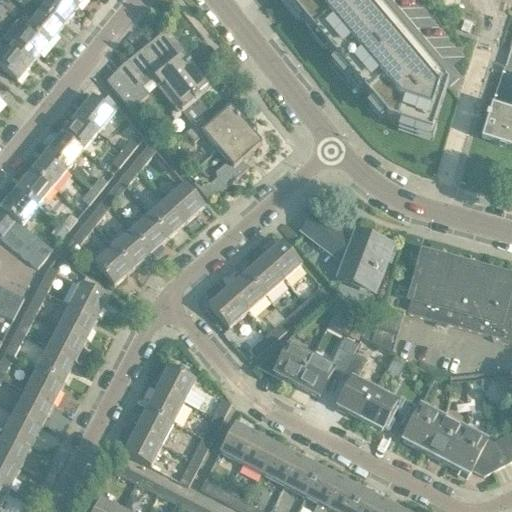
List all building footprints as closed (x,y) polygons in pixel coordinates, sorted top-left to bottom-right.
[(65,0),(50,0),(41,11),(63,29),(78,10),(65,0)] [(65,0),(78,10),(86,0),(65,0)] [(290,0),(298,9),(294,12),(387,121),(425,134),(428,125),(434,127),(443,99),(435,89),(432,92),(426,86),(430,83),(419,70),(423,67),(406,47),(403,51),(380,25),(384,21),(370,5),(367,8),(359,0),(290,0)] [(41,11),(26,30),(48,47),(63,29),(41,11)] [(26,30),(11,48),(33,66),(48,47),(26,30)] [(208,88),(189,63),(186,65),(181,59),(186,55),(167,31),(120,69),(106,85),(130,113),(148,98),(142,90),(154,80),(181,114),(200,99),(198,96),(208,88)] [(11,48),(0,61),(0,70),(17,85),(33,66),(11,48)] [(77,118),(99,136),(114,117),(93,99),(77,118)] [(487,120),(482,137),(495,141),(494,145),(511,150),(511,113),(492,107),(489,116),(487,115),(486,120),(487,120)] [(217,153),(246,127),(230,109),(209,127),(203,120),(186,134),(195,145),(203,138),(217,153)] [(77,118),(62,137),(84,155),(99,136),(77,118)] [(262,146),(246,127),(217,153),(230,169),(224,168),(221,171),(222,173),(216,179),(217,181),(210,187),(204,182),(202,181),(201,181),(194,187),(209,205),(248,171),(241,164),(262,146)] [(62,137),(47,155),(69,173),(84,155),(62,137)] [(121,155),(128,160),(137,150),(130,144),(121,155)] [(133,167),(140,173),(154,155),(147,149),(133,167)] [(47,155),(32,174),(54,192),(69,173),(47,155)] [(128,160),(121,155),(112,166),(119,172),(128,160)] [(118,185),(125,191),(140,173),(133,167),(118,185)] [(32,174),(17,192),(39,210),(54,192),(32,174)] [(91,191),(98,197),(107,186),(99,180),(91,191)] [(103,203),(111,209),(125,191),(118,185),(103,203)] [(185,187),(166,203),(186,226),(205,209),(185,187)] [(98,197),(91,191),(81,203),(89,209),(98,197)] [(39,210),(17,192),(0,212),(1,213),(0,214),(0,239),(0,240),(15,222),(23,229),(39,210)] [(89,221),(96,227),(111,209),(103,203),(89,221)] [(166,203),(148,219),(168,242),(186,226),(166,203)] [(317,215),(302,235),(330,257),(344,262),(337,282),(352,288),(353,285),(376,294),(392,251),(354,237),(352,242),(343,239),(344,236),(317,215)] [(62,229),(68,234),(76,224),(70,219),(62,229)] [(148,219),(130,235),(150,257),(168,242),(148,219)] [(96,227),(89,221),(74,239),(81,245),(96,227)] [(0,241),(9,249),(24,232),(22,230),(23,229),(15,222),(0,240),(0,241)] [(24,232),(9,249),(19,257),(33,239),(24,232)] [(130,235),(112,251),(132,273),(150,257),(130,235)] [(28,264),(42,247),(33,239),(19,257),(28,264)] [(282,245),(263,261),(283,284),(302,268),(282,245)] [(52,254),(42,247),(28,264),(37,272),(52,254)] [(132,273),(112,251),(94,267),(114,290),(132,273)] [(511,281),(423,257),(407,313),(511,345),(511,281)] [(263,261),(245,277),(265,300),(283,284),(263,261)] [(37,292),(45,296),(56,275),(48,271),(37,292)] [(245,277),(227,292),(247,315),(265,300),(245,277)] [(70,309),(97,323),(108,300),(82,287),(70,309)] [(0,294),(0,316),(2,317),(13,296),(2,291),(0,294)] [(26,313),(34,317),(45,296),(37,292),(26,313)] [(247,315),(227,292),(209,309),(229,332),(247,315)] [(304,308),(310,315),(328,299),(322,292),(304,308)] [(24,302),(13,296),(2,317),(13,323),(24,302)] [(285,324),(292,331),(310,315),(304,308),(285,324)] [(70,309),(59,330),(86,344),(97,323),(70,309)] [(391,357),(403,316),(382,310),(371,345),(391,357)] [(15,335),(24,339),(34,317),(26,313),(15,335)] [(267,339),(273,346),(279,341),(292,331),(285,324),(267,339)] [(59,330),(48,352),(75,365),(86,344),(59,330)] [(5,356),(13,360),(24,339),(15,335),(5,356)] [(273,346),(267,339),(261,344),(249,355),(255,362),(273,346)] [(277,354),(260,368),(274,376),(274,377),(296,388),(311,360),(289,348),(284,346),(277,354)] [(311,360),(296,388),(319,400),(333,373),(342,378),(353,359),(338,351),(329,369),(311,360)] [(48,352),(37,373),(64,386),(75,365),(48,352)] [(0,364),(0,380),(2,381),(13,360),(5,356),(0,364)] [(351,383),(337,410),(345,414),(359,422),(374,393),(356,384),(366,366),(353,359),(342,378),(351,383)] [(157,392),(184,406),(195,384),(169,370),(157,392)] [(37,373),(26,394),(53,408),(64,386),(37,373)] [(157,392),(146,413),(173,427),(184,406),(157,392)] [(374,393),(359,422),(382,433),(382,432),(393,438),(403,419),(393,413),(397,405),(374,393)] [(26,394),(15,415),(42,429),(53,408),(26,394)] [(213,421),(221,425),(231,407),(223,403),(213,421)] [(424,455),(443,420),(420,408),(402,444),(424,455)] [(146,413),(135,434),(162,448),(173,427),(146,413)] [(15,415),(5,437),(31,450),(42,429),(15,415)] [(424,455),(447,467),(466,432),(443,420),(424,455)] [(221,425),(213,421),(202,442),(210,446),(221,425)] [(219,456),(242,467),(257,438),(234,427),(219,456)] [(492,445),(466,432),(447,467),(469,479),(471,473),(483,479),(492,474),(492,445)] [(150,470),(162,448),(135,434),(124,456),(150,470)] [(5,437),(0,445),(0,461),(20,471),(31,450),(5,437)] [(242,467),(263,478),(278,449),(257,438),(242,467)] [(511,445),(507,438),(499,443),(508,466),(511,463),(511,445)] [(210,446),(202,442),(191,463),(199,468),(210,446)] [(492,445),(492,474),(508,466),(499,443),(493,446),(492,445)] [(263,478),(284,489),(299,460),(278,449),(263,478)] [(320,471),(299,460),(284,489),(305,500),(320,471)] [(0,461),(0,487),(9,493),(20,471),(0,461)] [(199,468),(191,463),(179,485),(187,489),(199,468)] [(136,488),(140,478),(118,467),(114,476),(136,488)] [(326,511),(341,482),(320,471),(305,500),(317,507),(314,511),(326,511)] [(140,478),(136,488),(157,498),(162,489),(140,478)] [(353,511),(363,493),(341,482),(326,511),(353,511)] [(222,505),(226,496),(205,485),(201,494),(222,505)] [(0,487),(0,509),(9,493),(0,487)] [(162,489),(157,498),(178,509),(183,501),(162,489)] [(353,511),(380,511),(384,505),(363,493),(353,511)] [(226,496),(222,505),(235,511),(245,511),(248,508),(226,496)] [(183,501),(178,509),(183,511),(203,511),(204,511),(183,501)] [(117,511),(100,503),(94,511),(117,511)]
